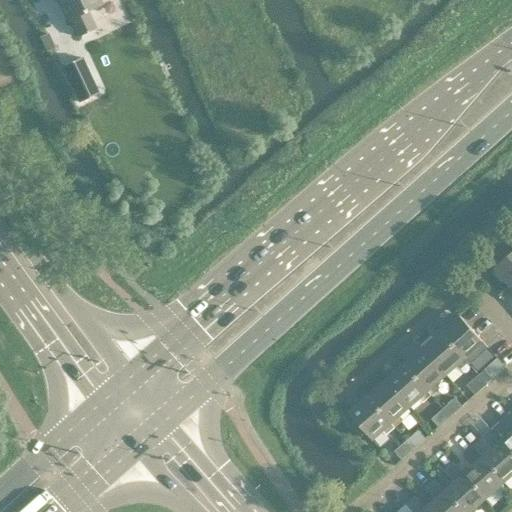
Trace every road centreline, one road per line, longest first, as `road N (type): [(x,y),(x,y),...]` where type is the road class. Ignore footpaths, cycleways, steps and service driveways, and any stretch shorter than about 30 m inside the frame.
road 1 (primary): [(511,45),(119,390)]
road 2 (primary): [(149,430),(511,110)]
road 3 (residential): [(511,374),(355,511)]
road 4 (secondary): [(119,390),(0,235)]
road 5 (primary): [(119,390),(0,498)]
road 6 (primary): [(53,511),(149,430)]
